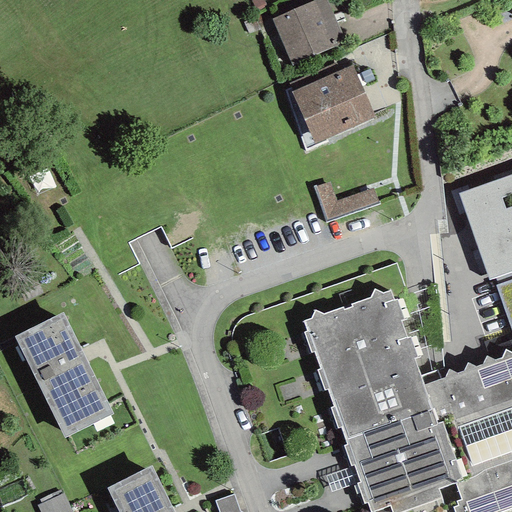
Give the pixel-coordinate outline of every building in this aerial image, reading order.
[(256,11),(266,6),(262,0),(253,0),(251,1),(256,11)] [(326,0),(316,0),(271,19),(292,66),(345,43),(326,0)] [(248,35),(260,30),(254,17),(242,22),(248,35)] [(289,84),(292,91),(337,72),(333,64),(289,84)] [(292,91),(291,92),(314,144),(374,117),(352,66),(337,72),(292,91)] [(511,172),(457,192),(488,282),(511,273),(511,172)] [(381,202),(375,185),(339,197),(332,178),(315,184),(328,220),(381,202)] [(511,279),(495,285),(511,334),(511,279)] [(308,331),(303,333),(311,353),(314,352),(320,369),(316,370),(324,389),(327,389),(333,407),(330,408),(338,428),(341,427),(347,443),(343,445),(350,466),(354,465),(360,482),(357,484),(363,504),(368,503),(369,511),(372,511),(390,506),(391,511),(402,511),(441,497),(439,489),(455,483),(461,499),(457,501),(457,506),(452,507),(454,511),(503,511),(511,509),(511,353),(505,350),(500,359),(493,360),(486,355),(482,365),(474,368),(467,363),(464,372),(456,374),(448,369),(444,378),(423,384),(414,359),(417,358),(410,337),(407,338),(401,321),(404,320),(396,300),(394,301),(389,291),(382,293),(373,290),(369,299),(351,304),(352,307),(344,310),(342,307),(321,314),(314,310),(310,319),(303,322),(308,331)] [(62,313),(14,337),(64,438),(112,414),(84,357),(62,313)] [(174,511),(151,465),(107,489),(118,511),(174,511)] [(39,511),(71,511),(63,493),(36,505),(39,511)] [(233,495),(215,501),(218,511),(240,511),(239,511),(233,495)]
